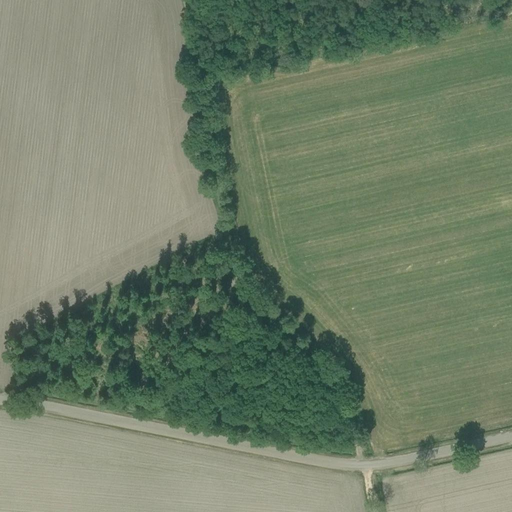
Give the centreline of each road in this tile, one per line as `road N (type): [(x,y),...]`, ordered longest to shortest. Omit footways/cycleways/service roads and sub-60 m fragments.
road 1 (track): [(376,511),(329,370),(244,279),(188,0)]
road 2 (unclassified): [(0,405),(341,467),(511,437)]
